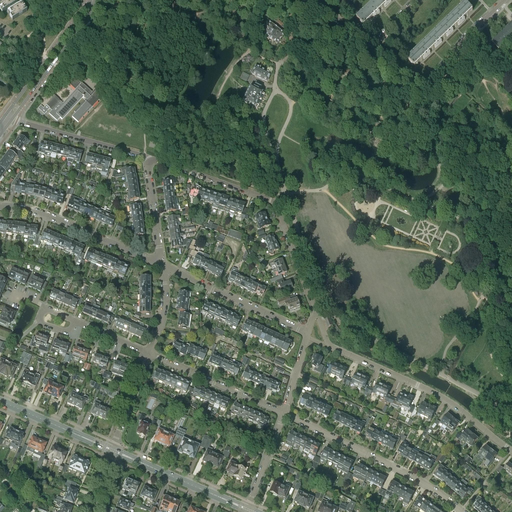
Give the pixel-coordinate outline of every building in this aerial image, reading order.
[(14,0),(5,0),(0,3),(0,9),(2,13),(7,11),(8,12),(8,13),(7,13),(12,21),(27,11),(22,4),(18,6),(17,4),(14,0)] [(388,4),(383,0),(376,0),(369,7),(376,15),(388,4)] [(454,14),(461,22),(473,11),(465,3),(454,14)] [(357,19),(364,26),(376,15),(369,7),(357,19)] [(461,22),(454,14),(442,26),(450,33),(461,22)] [(491,42),(492,43),(499,50),(501,47),(504,50),(511,44),(508,41),(511,36),(511,15),(511,16),(511,17),(511,19),(511,20),(511,22),(500,34),(491,42)] [(268,38),(276,28),(267,22),(260,31),(268,38)] [(450,33),(442,26),(431,37),(438,45),(450,33)] [(276,28),(268,38),(277,44),(284,35),(276,28)] [(438,45),(431,37),(419,48),(427,56),(438,45)] [(407,59),(415,67),(427,56),(419,48),(407,59)] [(255,67),(252,74),(256,76),(255,77),(256,77),(257,77),(267,82),(270,74),(255,67)] [(249,76),(245,73),(243,72),(239,79),(246,82),(249,76)] [(38,109),(44,114),(49,109),(52,111),(49,114),(57,121),(60,118),(62,120),(83,97),(86,99),(74,112),(75,113),(72,117),(78,123),(103,96),(102,96),(105,92),(98,86),(92,93),(82,83),(81,84),(75,79),(69,85),(75,90),(63,104),(61,102),(60,102),(54,96),(43,108),(41,106),(38,109)] [(255,85),(253,89),(250,87),(243,102),(257,109),(265,94),(259,91),(261,88),(255,85)] [(18,139),(18,138),(16,141),(23,146),(26,144),(28,145),(30,141),(24,137),(23,138),(20,136),(18,139)] [(20,151),(23,146),(16,141),(15,141),(14,144),(13,147),(19,151),(17,153),(21,157),(23,154),(20,151)] [(44,154),(47,144),(41,143),(41,144),(40,144),(39,147),(36,146),(35,152),(38,153),(44,154)] [(47,144),(44,154),(44,155),(50,157),(52,150),(53,144),(50,143),(50,144),(47,144)] [(59,147),(56,146),(56,145),(53,144),(52,150),(50,157),(56,158),(56,155),(59,147)] [(59,147),(56,155),(56,158),(58,158),(58,157),(62,158),(62,156),(64,148),(59,147)] [(62,156),(62,158),(66,159),(67,159),(66,162),(67,162),(70,150),(64,148),(62,156)] [(73,150),(70,150),(67,162),(72,164),(73,161),(76,150),(73,149),(73,150)] [(73,161),(76,162),(76,164),(79,164),(82,153),(79,152),(79,151),(76,150),(73,161)] [(9,151),(7,154),(7,153),(4,156),(13,163),(17,157),(19,159),(20,159),(21,157),(17,153),(15,156),(9,151)] [(87,165),(91,166),(92,163),(93,156),(88,154),(85,163),(84,165),(87,166),(87,165)] [(10,167),(13,163),(4,156),(3,158),(3,159),(2,161),(10,167)] [(99,157),(93,156),(92,163),(91,166),(90,169),(94,170),(94,169),(96,170),(95,170),(96,170),(96,169),(97,166),(99,157)] [(102,158),(99,157),(97,166),(96,169),(102,170),(102,168),(105,158),(102,157),(102,158)] [(458,161),(458,162),(460,163),(460,164),(474,169),(477,163),(462,157),(460,162),(458,161)] [(108,159),(105,158),(102,168),(106,169),(105,171),(108,171),(109,166),(110,167),(111,163),(110,163),(110,161),(109,161),(109,160),(108,160),(108,159)] [(0,167),(6,172),(10,167),(2,161),(0,163),(0,167)] [(115,178),(125,177),(135,175),(134,169),(131,169),(131,167),(130,167),(121,169),(122,174),(116,175),(115,178)] [(14,193),(20,194),(22,185),(18,184),(19,182),(17,182),(18,180),(21,176),(18,174),(16,178),(13,182),(16,183),(14,193)] [(163,189),(173,187),(174,187),(175,187),(175,184),(176,184),(175,178),(167,179),(167,181),(163,182),(164,188),(163,188),(163,189)] [(47,189),(46,190),(44,199),(49,201),(52,192),(54,189),(55,186),(54,186),(55,185),(53,184),(53,185),(52,189),(50,189),(48,188),(47,189)] [(32,196),(34,187),(28,186),(26,195),(32,196)] [(35,187),(34,187),(32,196),(38,198),(41,189),(35,187)] [(190,197),(196,199),(199,193),(200,189),(195,188),(194,190),(192,189),(192,190),(191,190),(191,191),(190,190),(188,194),(190,194),(189,195),(190,195),(190,197)] [(38,198),(44,199),(46,190),(41,189),(38,198)] [(206,191),(200,189),(199,193),(196,199),(201,201),(202,200),(204,195),(205,195),(206,191)] [(58,194),(58,195),(55,203),(61,205),(62,205),(63,202),(62,202),(64,195),(62,195),(63,192),(60,191),(59,191),(59,192),(58,194)] [(201,201),(207,203),(207,202),(208,202),(209,197),(210,197),(212,193),(206,191),(205,195),(204,195),(202,200),(201,201)] [(49,201),(55,203),(58,195),(58,194),(52,192),(49,201)] [(217,195),(212,193),(210,197),(209,197),(208,202),(207,202),(207,203),(213,205),(215,199),(215,198),(216,198),(217,195)] [(217,209),(218,207),(219,205),(220,201),(221,200),(223,197),(217,195),(216,198),(215,198),(215,199),(213,205),(212,207),(217,209)] [(72,210),(73,210),(77,202),(76,202),(78,199),(72,196),(71,196),(69,201),(70,201),(67,208),(69,208),(68,209),(72,211),(72,210)] [(227,202),(228,199),(223,197),(221,200),(220,201),(219,205),(218,207),(217,209),(223,211),(224,208),(224,207),(226,203),(227,202)] [(224,208),(230,210),(231,205),(232,204),(234,201),(228,199),(227,202),(226,203),(224,207),(224,208)] [(239,203),(234,201),(232,204),(231,205),(230,210),(235,212),(236,211),(237,207),(238,206),(239,203)] [(82,205),(77,202),(73,210),(79,213),(82,205)] [(241,215),(243,208),(244,208),(245,207),(244,206),(245,205),(239,203),(238,206),(237,207),(236,211),(235,212),(234,215),(237,216),(238,213),(241,215)] [(83,215),(84,215),(88,207),(82,205),(79,213),(84,215),(83,215)] [(84,215),(89,218),(93,209),(88,207),(84,215)] [(104,214),(105,211),(107,207),(105,207),(103,210),(100,208),(98,211),(95,220),(100,222),(104,214)] [(98,211),(93,209),(89,218),(95,220),(98,211)] [(104,214),(100,222),(106,225),(109,216),(104,214)] [(264,214),(255,217),(253,218),(253,219),(254,223),(254,222),(255,224),(257,224),(256,224),(267,220),(264,214)] [(115,219),(109,216),(106,225),(111,227),(112,227),(114,224),(113,224),(115,219)] [(169,224),(169,225),(174,224),(178,223),(178,220),(179,220),(179,217),(168,218),(168,221),(168,224),(169,224)] [(268,223),(267,220),(256,224),(257,224),(257,226),(257,227),(258,229),(259,230),(270,226),(269,222),(268,223)] [(179,223),(178,223),(174,224),(169,225),(169,227),(168,227),(169,230),(170,231),(179,229),(178,225),(180,225),(179,223)] [(32,237),(36,238),(37,231),(38,231),(38,228),(37,228),(31,227),(29,237),(30,237),(29,239),(30,239),(29,240),(32,240),(32,237)] [(133,230),(133,234),(134,234),(135,237),(135,239),(140,238),(139,236),(143,235),(143,229),(133,230)] [(43,241),(47,242),(51,233),(45,231),(41,241),(43,242),(43,241)] [(57,235),(51,233),(47,242),(52,245),(57,235)] [(52,245),(58,247),(62,238),(62,237),(62,238),(57,235),(52,245)] [(267,247),(268,247),(276,244),(273,238),(272,236),(266,238),(267,240),(265,241),(264,242),(266,248),(267,247)] [(68,240),(62,238),(58,247),(63,250),(68,240)] [(188,251),(190,246),(193,240),(191,239),(184,240),(184,242),(188,242),(184,249),(188,251)] [(193,239),(193,240),(190,246),(193,247),(196,249),(199,242),(193,239)] [(68,254),(69,252),(73,242),(68,240),(63,250),(62,251),(64,252),(68,254)] [(182,247),(181,241),(172,242),(172,245),(171,245),(172,247),(173,248),(177,248),(177,250),(181,249),(181,247),(182,247)] [(73,242),(69,252),(72,253),(71,254),(72,254),(74,255),(79,245),(73,243),(73,242)] [(276,244),(268,247),(267,247),(270,254),(270,255),(271,255),(272,255),(273,255),(273,254),(274,254),(274,253),(274,252),(273,252),(278,250),(276,244)] [(84,247),(79,245),(74,255),(77,256),(76,257),(79,258),(84,247)] [(91,262),(95,252),(89,250),(85,260),(87,261),(88,260),(91,262)] [(91,262),(96,264),(100,255),(95,252),(91,262)] [(202,258),(198,267),(200,268),(203,270),(208,260),(210,256),(204,254),(202,258)] [(102,266),(106,257),(100,255),(96,264),(96,265),(101,268),(102,266)] [(192,264),(198,267),(202,258),(196,255),(194,260),(192,259),(191,263),(193,263),(192,264)] [(102,266),(107,269),(112,259),(106,257),(102,266)] [(117,262),(112,259),(107,269),(113,271),(117,262)] [(276,269),(284,266),(282,259),(273,263),(273,262),(270,264),(271,267),(274,265),(276,269)] [(207,270),(209,272),(213,263),(208,260),(203,270),(206,271),(207,270)] [(117,276),(118,274),(122,264),(117,262),(113,271),(112,274),(117,276)] [(219,265),(213,263),(209,272),(212,273),(211,273),(214,275),(219,265)] [(122,264),(118,274),(117,276),(118,275),(124,277),(128,267),(122,264)] [(219,265),(214,275),(217,276),(217,275),(222,277),(223,274),(222,273),(224,268),(219,265)] [(276,269),(273,270),(274,273),(277,272),(279,277),(269,280),(271,283),(276,281),(282,279),(281,275),(287,273),(284,266),(276,269)] [(14,280),(18,270),(13,268),(8,278),(14,280)] [(238,275),(235,273),(236,270),(232,269),(230,274),(231,275),(230,277),(229,276),(227,280),(228,280),(228,281),(231,283),(232,282),(234,283),(238,275)] [(18,270),(14,280),(19,283),(24,273),(18,270)] [(24,273),(19,283),(25,285),(30,274),(24,272),(24,273)] [(29,287),(34,289),(39,278),(31,275),(28,281),(31,282),(29,287)] [(244,277),(238,275),(234,283),(237,285),(236,285),(239,286),(244,277)] [(244,277),(239,286),(242,288),(242,287),(245,288),(249,280),(244,277)] [(39,278),(34,289),(40,292),(42,287),(44,288),(47,283),(44,282),(45,281),(39,278)] [(282,279),(276,281),(277,284),(278,284),(281,292),(292,287),(290,281),(284,283),(282,279)] [(254,282),(249,280),(245,288),(248,290),(247,290),(250,291),(254,282)] [(254,282),(250,291),(253,293),(253,292),(256,293),(260,285),(254,282)] [(266,288),(260,285),(256,293),(262,296),(266,288)] [(55,301),(59,293),(53,290),(49,298),(55,301)] [(188,300),(189,300),(189,297),(190,298),(191,292),(186,291),(186,293),(184,292),(184,291),(180,291),(180,292),(179,298),(188,300)] [(59,293),(55,301),(62,304),(66,295),(59,293)] [(72,298),(66,295),(62,304),(68,307),(72,298)] [(289,297),(280,301),(278,302),(279,306),(287,303),(290,311),(300,307),(297,299),(291,301),(289,297)] [(72,298),(68,307),(75,310),(79,301),(72,298)] [(89,315),(95,318),(98,311),(100,308),(95,306),(97,303),(95,302),(94,304),(92,308),(89,315)] [(207,315),(212,305),(206,303),(204,303),(203,306),(204,307),(202,312),(207,315)] [(89,315),(92,308),(84,305),(83,308),(84,309),(82,313),(89,315)] [(213,317),(218,308),(215,306),(213,305),(212,305),(207,315),(208,315),(208,314),(211,316),(210,318),(212,319),(213,317)] [(213,317),(219,320),(223,310),(221,309),(219,307),(219,308),(218,308),(213,317)] [(5,309),(2,315),(12,319),(15,313),(12,312),(13,310),(10,308),(9,310),(5,309)] [(226,312),(223,310),(219,320),(225,322),(229,313),(229,312),(226,311),(226,312)] [(95,318),(101,321),(104,314),(98,311),(95,318)] [(180,311),(179,317),(179,316),(178,319),(179,319),(179,320),(189,322),(190,322),(191,315),(185,314),(185,312),(180,311)] [(225,322),(230,325),(235,316),(229,313),(225,322)] [(111,317),(104,314),(101,321),(108,324),(110,320),(112,321),(114,317),(111,315),(111,317)] [(10,325),(12,319),(2,315),(0,319),(0,320),(1,321),(0,322),(4,325),(5,323),(10,325)] [(124,324),(126,322),(120,320),(121,318),(115,316),(113,321),(118,322),(115,327),(122,330),(124,324)] [(235,316),(230,325),(229,327),(232,329),(232,326),(236,328),(241,319),(235,316)] [(188,328),(189,322),(179,320),(178,323),(177,325),(178,325),(178,326),(182,327),(182,328),(187,329),(187,328),(188,328)] [(242,331),(248,334),(252,324),(246,321),(242,331)] [(124,324),(122,330),(128,333),(132,325),(126,322),(124,324)] [(254,325),(252,324),(248,334),(253,336),(258,326),(254,324),(254,325)] [(138,327),(132,325),(128,333),(134,336),(138,327)] [(258,326),(253,336),(258,339),(263,329),(261,328),(262,327),(258,326)] [(138,327),(134,336),(141,339),(143,334),(145,334),(147,330),(144,329),(144,330),(138,327)] [(268,331),(263,329),(258,339),(264,341),(268,331)] [(268,331),(264,341),(269,344),(274,334),(268,331)] [(39,347),(43,336),(37,334),(33,344),(39,347)] [(274,334),(269,344),(269,346),(274,348),(275,347),(280,337),(278,336),(278,335),(275,334),(274,334)] [(43,336),(39,347),(45,349),(49,338),(43,336)] [(280,349),(285,339),(285,338),(282,337),(282,338),(280,337),(275,347),(280,349)] [(286,339),(285,339),(280,349),(287,352),(289,346),(290,346),(291,346),(292,346),(292,345),(292,344),(292,343),(291,343),(285,340),(286,339)] [(55,350),(59,352),(62,343),(55,340),(51,351),(54,352),(55,350)] [(172,350),(179,353),(182,345),(183,342),(180,341),(179,343),(175,342),(175,343),(174,342),(172,345),(174,346),(172,350)] [(69,345),(62,343),(59,352),(66,354),(69,345)] [(186,346),(182,345),(179,353),(186,356),(187,353),(189,348),(190,346),(187,344),(186,346)] [(189,348),(187,353),(192,355),(196,347),(190,344),(190,346),(189,348)] [(196,347),(192,355),(197,358),(200,352),(201,349),(196,347)] [(79,359),(82,349),(79,348),(79,349),(75,348),(74,350),(73,353),(73,354),(73,355),(73,357),(79,359)] [(82,349),(79,359),(85,361),(86,358),(87,358),(88,354),(89,352),(86,351),(86,350),(82,349)] [(201,349),(200,352),(197,358),(203,360),(208,350),(205,349),(205,350),(201,349)] [(209,363),(215,365),(218,357),(215,355),(216,354),(213,352),(209,363)] [(32,356),(27,354),(25,359),(24,358),(22,363),(27,366),(32,356)] [(99,364),(102,357),(95,355),(92,362),(96,363),(99,364)] [(215,365),(214,366),(217,367),(218,367),(220,368),(224,359),(225,357),(222,356),(222,358),(218,357),(215,365)] [(324,368),(323,367),(320,365),(323,359),(316,356),(316,357),(314,356),(312,359),(314,360),(312,366),(316,368),(318,368),(318,369),(323,371),(324,368)] [(99,364),(98,367),(105,370),(109,359),(102,357),(99,364)] [(224,359),(220,368),(225,370),(229,362),(229,361),(230,360),(226,358),(225,357),(224,359)] [(284,361),(276,358),(274,363),(281,367),(284,361)] [(10,359),(8,363),(3,375),(7,377),(8,375),(11,377),(15,367),(17,368),(19,365),(13,362),(13,361),(10,359)] [(8,363),(1,360),(0,362),(0,373),(3,375),(8,363)] [(122,364),(115,362),(111,373),(118,375),(122,364)] [(235,364),(229,362),(225,370),(231,373),(235,364)] [(235,364),(231,373),(237,375),(240,368),(241,369),(242,365),(241,365),(239,364),(236,362),(235,364)] [(328,373),(335,376),(340,365),(337,364),(336,365),(332,363),(328,373)] [(127,371),(128,371),(129,367),(122,364),(118,375),(124,377),(127,371)] [(343,367),(340,365),(335,376),(342,379),(347,369),(343,368),(343,367)] [(244,379),(248,381),(252,372),(248,370),(249,368),(247,367),(242,377),(245,379),(244,379)] [(27,385),(31,375),(28,374),(29,371),(25,370),(20,381),(24,382),(23,383),(23,384),(24,384),(27,385)] [(159,382),(159,381),(163,372),(161,370),(160,371),(156,370),(155,374),(154,373),(152,378),(152,379),(159,382)] [(166,373),(163,372),(159,381),(164,383),(168,374),(166,373)] [(257,374),(252,372),(248,381),(251,382),(251,381),(253,382),(257,374)] [(264,373),(263,376),(259,385),(261,386),(261,387),(264,388),(268,379),(269,376),(264,373)] [(31,375),(27,385),(30,387),(31,387),(31,386),(32,385),(35,387),(40,376),(36,374),(35,377),(31,375)] [(173,376),(168,374),(164,383),(169,385),(173,376)] [(257,374),(253,382),(259,385),(263,376),(259,374),(259,375),(257,374)] [(350,383),(358,386),(363,376),(360,374),(359,375),(356,374),(354,379),(352,378),(351,379),(349,378),(346,384),(345,386),(348,387),(350,383)] [(175,386),(179,379),(173,376),(169,385),(175,388),(175,386)] [(366,377),(363,376),(358,386),(364,389),(369,379),(366,378),(366,377)] [(44,392),(51,395),(56,385),(52,383),(53,381),(49,379),(44,392)] [(184,381),(179,379),(175,386),(175,388),(180,390),(182,385),(184,381)] [(273,381),(268,379),(264,388),(267,389),(267,388),(270,390),(273,381)] [(182,385),(180,390),(186,393),(190,384),(189,384),(189,383),(187,382),(186,382),(184,381),(182,385)] [(273,381),(270,390),(270,389),(277,392),(278,392),(278,391),(279,390),(279,389),(278,389),(280,384),(273,381)] [(380,396),(385,385),(381,384),(378,383),(373,393),(380,396)] [(63,388),(56,385),(51,395),(58,399),(63,388)] [(388,386),(385,385),(380,396),(386,399),(385,401),(390,403),(392,398),(390,397),(390,396),(387,395),(390,389),(387,387),(388,386)] [(199,387),(196,386),(194,389),(191,388),(188,395),(192,396),(195,398),(196,397),(198,398),(199,395),(202,389),(199,388),(199,387)] [(115,399),(118,393),(110,389),(107,396),(115,399)] [(199,395),(198,398),(203,400),(205,395),(207,391),(202,389),(199,395)] [(205,395),(203,400),(208,402),(212,394),(207,391),(205,395)] [(305,393),(305,395),(304,395),(302,396),(302,397),(303,398),(300,404),(306,407),(311,397),(312,395),(309,393),(308,395),(305,393)] [(75,406),(79,397),(71,394),(67,403),(75,406)] [(212,394),(208,402),(214,405),(218,396),(212,394)] [(400,405),(402,406),(407,396),(400,394),(399,394),(398,397),(399,397),(397,400),(392,398),(390,403),(393,404),(394,401),(397,403),(396,404),(400,405)] [(79,397),(75,406),(82,410),(85,402),(86,402),(87,402),(87,401),(88,401),(88,400),(88,399),(88,398),(87,397),(86,396),(85,396),(84,397),(83,397),(83,398),(79,397)] [(218,396),(214,405),(219,407),(223,398),(218,396)] [(409,398),(407,396),(402,406),(402,408),(409,411),(408,412),(411,413),(414,408),(410,406),(413,398),(410,396),(409,398)] [(311,409),(316,400),(311,397),(306,407),(309,409),(309,408),(311,409)] [(223,398),(219,407),(225,410),(227,405),(228,405),(230,400),(226,399),(226,400),(223,398)] [(91,414),(98,417),(102,407),(99,406),(101,402),(95,400),(93,404),(95,405),(91,414)] [(316,400),(311,409),(317,412),(320,405),(322,403),(316,400)] [(322,414),(327,405),(322,403),(320,405),(317,412),(317,413),(319,414),(320,413),(322,414)] [(424,418),(425,415),(429,406),(428,406),(429,405),(426,404),(425,405),(423,403),(417,415),(424,418)] [(235,404),(231,412),(228,411),(224,421),(227,423),(230,416),(233,418),(234,414),(236,415),(240,406),(235,404)] [(332,408),(327,405),(322,414),(325,416),(324,416),(327,417),(328,417),(332,408)] [(246,409),(240,406),(236,415),(242,418),(246,409)] [(430,407),(429,406),(425,415),(429,417),(428,420),(431,421),(436,409),(433,408),(433,407),(431,406),(430,407)] [(110,410),(102,407),(98,417),(106,420),(110,410)] [(247,420),(251,411),(246,409),(242,418),(247,420)] [(256,413),(251,411),(247,420),(252,422),(256,413)] [(336,421),(339,423),(343,414),(338,411),(333,420),(334,420),(333,421),(336,422),(336,421)] [(252,422),(258,425),(261,416),(262,416),(256,413),(252,422)] [(349,416),(343,414),(339,423),(341,424),(341,425),(343,426),(344,425),(346,421),(349,416)] [(147,417),(141,415),(140,418),(139,421),(140,422),(139,424),(139,425),(140,426),(137,432),(137,433),(137,434),(144,437),(150,426),(143,422),(144,420),(145,421),(147,417)] [(454,419),(453,419),(454,418),(451,416),(450,417),(448,415),(441,424),(443,425),(443,424),(447,427),(451,422),(454,419)] [(268,419),(261,416),(258,425),(264,428),(266,423),(268,424),(270,420),(268,419)] [(344,425),(350,428),(354,419),(349,416),(346,421),(344,425)] [(356,420),(354,419),(350,428),(350,429),(352,430),(352,429),(355,431),(359,422),(360,420),(357,418),(356,420)] [(451,422),(447,427),(453,431),(459,423),(454,419),(451,422)] [(369,438),(371,439),(375,430),(373,429),(373,430),(370,428),(371,426),(373,421),(371,420),(368,424),(365,432),(367,433),(366,436),(367,437),(366,437),(369,438)] [(430,429),(433,431),(439,422),(437,420),(430,429)] [(362,422),(361,423),(359,422),(355,431),(357,432),(359,434),(360,433),(361,434),(365,424),(366,423),(363,421),(362,422)] [(7,435),(5,439),(8,440),(12,441),(17,430),(13,429),(12,429),(10,429),(9,431),(8,431),(6,434),(7,435)] [(20,432),(17,430),(12,441),(11,444),(15,445),(15,446),(18,448),(18,447),(19,447),(21,441),(23,437),(22,437),(23,434),(20,433),(20,432)] [(161,444),(166,433),(159,430),(154,440),(158,441),(158,442),(158,443),(159,443),(161,444)] [(182,430),(178,437),(183,439),(178,452),(181,454),(182,452),(186,454),(191,442),(187,441),(188,439),(186,437),(183,436),(185,432),(182,430)] [(376,430),(375,430),(371,439),(374,440),(373,441),(376,442),(380,433),(375,431),(376,430)] [(462,441),(465,443),(473,435),(472,434),(473,434),(470,432),(467,430),(463,435),(459,432),(455,437),(460,440),(462,441)] [(382,444),(387,433),(382,431),(380,433),(376,442),(376,441),(382,444)] [(286,444),(289,446),(289,447),(290,448),(291,447),(292,448),(298,435),(295,433),(295,434),(291,432),(290,433),(290,434),(290,435),(286,444)] [(173,436),(166,433),(161,444),(164,446),(165,446),(166,445),(169,446),(173,436)] [(393,436),(387,433),(382,444),(383,445),(382,445),(385,446),(387,447),(391,439),(392,438),(393,436)] [(400,455),(403,456),(408,448),(409,445),(406,444),(407,443),(404,441),(407,435),(405,434),(404,436),(401,441),(404,442),(398,452),(401,454),(400,455)] [(304,438),(298,435),(292,448),(294,449),(296,445),(299,447),(304,438)] [(473,435),(465,443),(470,448),(472,446),(472,447),(475,444),(474,444),(478,439),(473,435)] [(204,448),(208,437),(205,436),(205,437),(203,440),(200,447),(204,448)] [(34,452),(39,441),(35,439),(35,438),(33,437),(31,438),(30,440),(28,444),(29,444),(26,450),(29,452),(30,450),(34,452)] [(208,437),(204,448),(208,450),(203,461),(206,463),(206,464),(207,464),(209,466),(214,454),(211,453),(209,447),(211,441),(212,439),(208,437)] [(304,438),(299,447),(305,450),(309,440),(307,438),(306,439),(304,438)] [(391,439),(387,447),(390,448),(390,449),(392,450),(392,449),(393,450),(397,442),(394,440),(394,439),(392,438),(391,439)] [(314,443),(309,440),(305,450),(310,452),(314,443)] [(43,442),(39,441),(34,452),(38,454),(37,455),(41,457),(36,468),(40,469),(41,467),(45,457),(41,455),(42,453),(43,451),(44,451),(45,447),(46,445),(45,443),(44,442),(43,442)] [(195,445),(191,442),(186,454),(190,456),(189,457),(193,459),(200,444),(198,443),(197,444),(195,445)] [(313,468),(318,458),(315,457),(320,446),(318,445),(318,444),(315,443),(314,443),(310,452),(309,454),(315,457),(313,461),(310,467),(313,468)] [(53,447),(52,450),(49,454),(47,453),(45,457),(41,467),(43,468),(45,464),(46,465),(48,459),(51,460),(52,458),(56,460),(60,449),(57,448),(56,448),(53,447)] [(484,459),(491,451),(491,450),(489,448),(488,449),(486,447),(484,449),(483,448),(480,451),(481,452),(479,455),(484,459)] [(224,451),(222,457),(227,459),(230,450),(226,448),(224,451)] [(413,451),(408,448),(403,456),(406,458),(408,459),(413,451)] [(414,462),(418,454),(420,451),(414,448),(413,451),(408,459),(409,459),(411,461),(411,460),(414,462)] [(56,460),(59,461),(58,463),(62,464),(63,460),(63,461),(66,456),(65,456),(66,453),(64,452),(64,451),(63,451),(60,449),(56,460)] [(321,459),(318,458),(313,468),(316,469),(320,460),(323,461),(324,459),(327,460),(331,451),(329,449),(329,450),(326,449),(321,459)] [(337,454),(331,451),(327,460),(332,463),(337,454)] [(496,455),(491,451),(484,459),(483,460),(486,462),(484,464),(488,467),(493,461),(492,460),(496,455)] [(423,457),(419,464),(421,466),(421,467),(423,468),(428,460),(430,456),(425,453),(423,457)] [(222,458),(214,454),(209,466),(213,467),(214,467),(214,466),(217,468),(222,458)] [(337,454),(332,463),(338,466),(342,457),(342,456),(339,455),(337,454)] [(423,457),(418,454),(414,462),(416,463),(418,465),(419,464),(423,457)] [(431,455),(430,456),(428,460),(423,468),(426,470),(427,469),(429,471),(436,458),(431,455)] [(76,471),(81,460),(78,458),(77,457),(75,456),(74,456),(72,460),(70,464),(70,465),(69,468),(76,471)] [(347,459),(342,457),(338,466),(343,468),(347,459)] [(348,473),(349,471),(354,462),(350,461),(351,460),(348,459),(348,460),(347,459),(343,468),(341,471),(348,474),(348,473)] [(85,462),(81,460),(76,471),(84,475),(86,471),(88,467),(89,463),(88,462),(87,461),(86,462),(85,461),(85,462)] [(234,476),(238,466),(234,465),(234,464),(231,462),(226,472),(230,473),(230,474),(230,475),(234,476)] [(500,466),(496,472),(500,475),(504,469),(511,476),(511,465),(509,463),(504,469),(500,466)] [(354,476),(353,476),(353,477),(356,478),(357,476),(360,477),(364,468),(364,467),(362,466),(359,465),(354,476)] [(444,468),(442,467),(441,465),(437,469),(439,471),(435,476),(440,480),(440,479),(446,472),(448,470),(445,468),(444,468)] [(245,469),(238,466),(234,476),(241,479),(245,469)] [(370,470),(364,468),(360,477),(359,479),(364,482),(365,480),(370,470)] [(370,470),(365,480),(370,482),(375,473),(375,472),(373,471),(372,471),(370,470)] [(451,476),(446,472),(440,479),(440,480),(444,484),(451,476)] [(380,475),(375,473),(370,482),(376,485),(380,475)] [(380,475),(376,485),(379,487),(381,488),(386,478),(383,477),(384,477),(381,475),(381,476),(380,475)] [(444,484),(449,487),(455,479),(451,476),(444,484)] [(130,491),(133,482),(127,479),(127,480),(126,479),(125,483),(122,490),(129,493),(130,491)] [(460,483),(455,479),(449,487),(454,491),(460,483)] [(454,491),(458,495),(465,487),(467,484),(463,480),(460,483),(454,491)] [(278,496),(282,486),(278,484),(279,482),(276,481),(270,492),(278,496)] [(393,494),(398,484),(395,483),(392,481),(390,484),(391,484),(387,491),(390,493),(390,492),(393,494)] [(140,484),(133,482),(130,491),(133,492),(132,495),(135,496),(140,484)] [(283,482),(282,486),(278,496),(281,497),(282,497),(282,496),(286,498),(291,486),(283,482)] [(66,484),(65,483),(63,487),(67,488),(66,490),(65,493),(76,497),(76,496),(77,496),(78,495),(77,494),(78,491),(69,487),(70,485),(66,484)] [(398,484),(393,494),(398,496),(403,487),(401,485),(400,486),(398,484)] [(143,497),(147,499),(151,489),(147,487),(147,488),(144,487),(142,493),(141,493),(140,497),(143,498),(143,497)] [(408,490),(403,487),(398,496),(404,499),(408,490)] [(473,492),(471,490),(469,488),(468,489),(465,487),(458,495),(463,499),(468,494),(470,496),(473,492)] [(154,490),(151,489),(147,499),(150,500),(149,501),(152,502),(152,503),(154,499),(157,492),(154,491),(154,490)] [(408,490),(404,499),(407,501),(409,503),(414,493),(411,492),(412,491),(409,490),(408,490)] [(330,506),(331,503),(323,499),(326,492),(323,491),(321,494),(318,499),(319,499),(318,501),(322,503),(318,511),(326,511),(327,511),(330,506)] [(301,506),(306,495),(299,492),(295,502),(298,503),(297,505),(301,506)] [(67,502),(74,504),(75,501),(75,500),(76,499),(76,498),(76,497),(65,493),(64,496),(63,499),(57,497),(56,499),(67,503),(67,502)] [(314,498),(306,495),(301,506),(305,508),(306,507),(309,508),(314,498)] [(159,510),(163,511),(167,511),(173,500),(172,499),(171,498),(169,497),(168,498),(163,496),(162,500),(163,501),(159,510)] [(417,508),(420,510),(426,501),(421,497),(414,507),(417,508)] [(478,511),(484,504),(482,502),(485,499),(483,497),(476,505),(476,504),(473,507),(478,511)] [(66,506),(67,503),(56,499),(55,499),(54,502),(56,503),(56,505),(59,508),(58,510),(64,511),(70,511),(71,511),(72,508),(66,506)] [(173,500),(167,511),(176,511),(178,507),(180,508),(182,504),(177,501),(176,500),(174,499),(173,500)] [(132,508),(134,505),(120,500),(119,504),(118,503),(117,504),(116,505),(117,506),(118,507),(117,507),(129,511),(131,508),(132,508)] [(350,501),(348,506),(346,511),(347,511),(351,511),(356,504),(350,501)] [(426,511),(431,505),(426,501),(420,510),(423,511),(426,511)]
